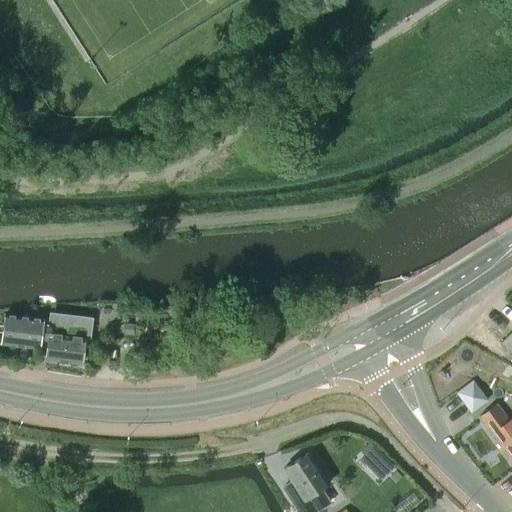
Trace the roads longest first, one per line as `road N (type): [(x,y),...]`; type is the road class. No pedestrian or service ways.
road 1 (unclassified): [(455,511),(377,433),(340,416),(243,447),(184,455),(87,455),(0,439)]
road 2 (primary): [(372,321),(241,384),(123,409)]
road 3 (primary): [(123,409),(210,408),(328,372),(368,351)]
road 4 (primary): [(511,242),(372,321)]
road 5 (tertiary): [(368,351),(406,420),(462,476)]
road 6 (tertiary): [(462,476),(398,334)]
road 7 (primary): [(398,334),(474,290),(511,256)]
road 8 (primary): [(123,409),(0,391)]
